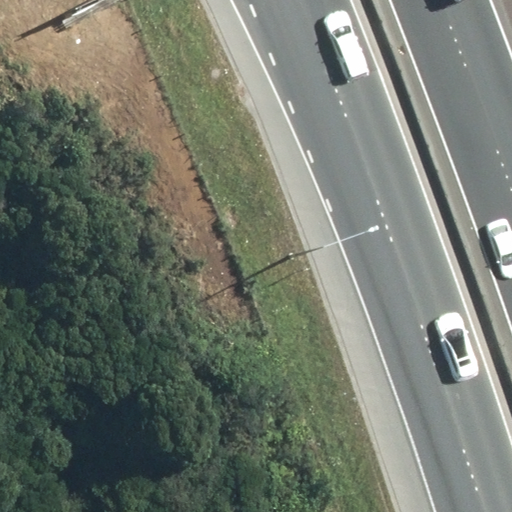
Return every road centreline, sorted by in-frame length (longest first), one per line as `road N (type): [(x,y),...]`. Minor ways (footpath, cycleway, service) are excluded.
road 1 (motorway): [(476,511),(276,0)]
road 2 (motorway): [(421,0),(511,234)]
